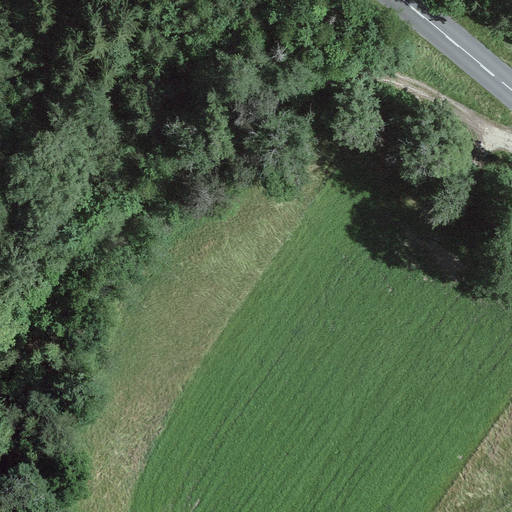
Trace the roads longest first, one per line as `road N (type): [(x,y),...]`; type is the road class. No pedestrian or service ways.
road 1 (track): [(0,337),(32,291),(281,86),(349,75),(411,90),(511,141)]
road 2 (tertiary): [(405,0),(511,89)]
